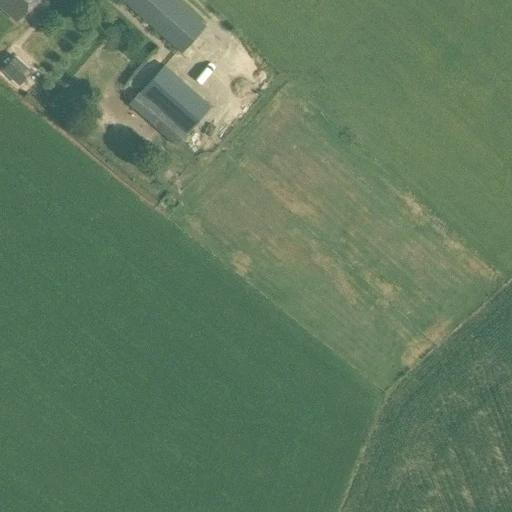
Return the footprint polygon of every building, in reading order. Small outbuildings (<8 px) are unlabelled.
[(0,0),(0,4),(16,20),(34,0),(0,0)] [(121,0),(181,53),(205,26),(175,0),(121,0)] [(8,78),(24,92),(38,77),(22,63),(8,78)] [(179,142),(210,107),(164,65),(140,92),(162,111),(154,120),(179,142)] [(154,120),(162,111),(140,92),(139,91),(128,104),(150,124),(154,120)]
